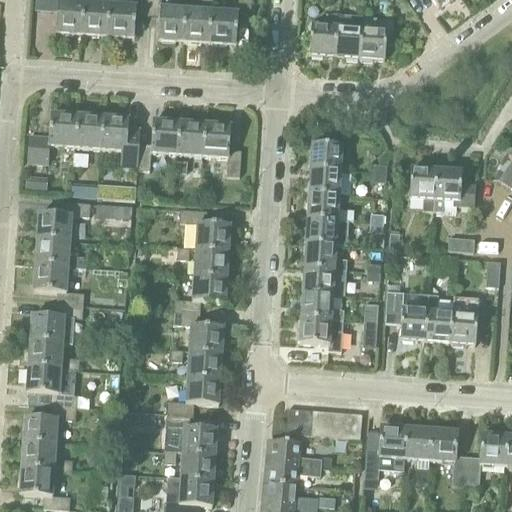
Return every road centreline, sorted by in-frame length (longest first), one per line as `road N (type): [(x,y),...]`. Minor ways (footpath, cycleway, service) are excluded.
road 1 (residential): [(276,93),(258,382)]
road 2 (residential): [(276,93),(9,77)]
road 3 (residential): [(511,10),(387,97),(276,93)]
road 4 (residential): [(511,400),(258,382)]
road 5 (residential): [(9,77),(0,223)]
road 6 (residential): [(258,382),(247,511)]
